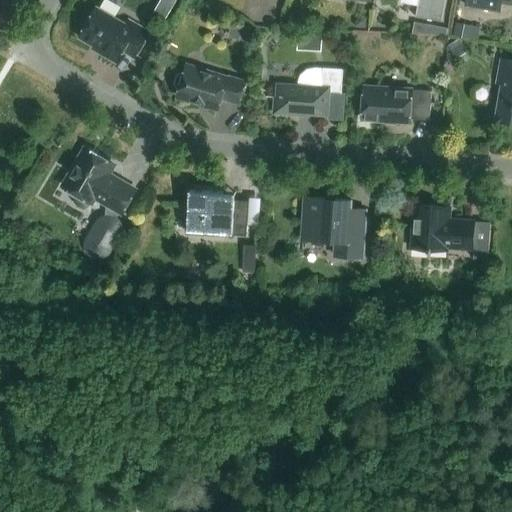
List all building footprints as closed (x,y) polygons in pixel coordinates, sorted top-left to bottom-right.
[(402,0),(402,3),(418,6),(416,17),(442,22),(445,0),(402,0)] [(511,0),(467,0),(466,6),(500,12),(502,3),(511,4),(511,0)] [(97,7),(80,38),(103,51),(101,54),(117,63),(124,51),(136,58),(151,33),(129,20),(126,24),(97,7)] [(366,28),(368,17),(361,17),(357,21),(356,27),(366,28)] [(448,28),(415,22),(413,34),(447,35),(448,28)] [(470,39),(471,38),(478,39),(481,28),(457,23),(454,36),(470,39)] [(242,25),(239,39),(249,41),(252,28),(242,25)] [(460,39),(449,46),(457,59),(468,52),(460,39)] [(502,84),(496,120),(511,123),(511,61),(502,60),(498,83),(502,84)] [(180,88),(178,95),(196,100),(195,102),(219,110),(223,98),(240,104),(247,82),(229,76),(229,77),(205,70),(204,72),(186,67),(184,74),(182,73),(178,75),(176,83),(178,87),(180,88)] [(298,83),(298,85),(278,84),(277,97),(275,97),(274,114),(292,115),(292,113),(328,116),(330,93),(342,93),(343,69),(323,68),(323,69),(316,68),(306,70),(299,75),(298,83)] [(383,90),(364,89),(362,118),(381,119),(381,121),(411,123),(411,119),(431,120),(432,91),(413,90),(413,89),(383,87),(383,90)] [(64,186),(65,187),(78,194),(76,198),(75,203),(78,206),(81,208),(86,209),(89,206),(92,202),(95,197),(107,205),(107,216),(103,216),(99,219),(97,222),(88,238),(86,242),(85,247),(86,251),(89,255),(92,257),(96,259),(101,260),(105,258),(109,256),(112,252),(121,237),(123,233),(123,228),(122,224),(119,220),(116,217),(114,216),(117,210),(122,213),(136,190),(109,174),(114,164),(86,148),(64,186)] [(190,190),(188,232),(247,236),(250,201),(235,200),(236,193),(190,190)] [(305,197),(302,239),(336,242),(335,256),(364,258),(365,232),(350,231),(352,200),(305,197)] [(448,247),(473,249),(474,249),(474,259),(489,260),(491,222),(449,220),(450,207),(415,205),(412,248),(447,251),(448,247)] [(257,245),(245,245),(243,272),(256,273),(257,245)]
